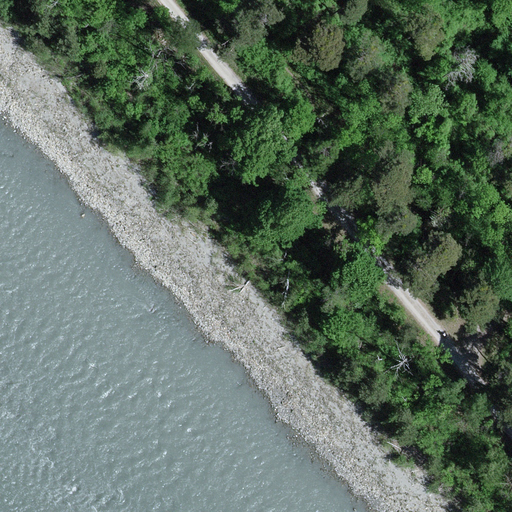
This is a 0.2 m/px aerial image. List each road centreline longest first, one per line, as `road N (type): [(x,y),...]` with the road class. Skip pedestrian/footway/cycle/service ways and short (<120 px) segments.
road 1 (track): [(511,420),(169,0)]
road 2 (unknown): [(452,344),(451,283),(237,0)]
